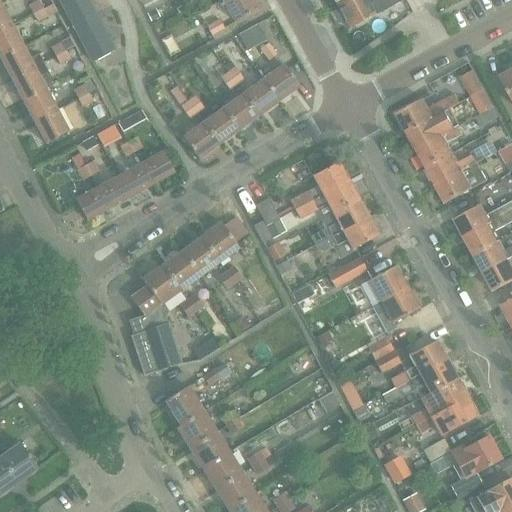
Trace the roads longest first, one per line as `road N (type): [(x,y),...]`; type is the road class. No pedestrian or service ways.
road 1 (residential): [(511,407),(347,106)]
road 2 (residential): [(69,274),(347,106)]
road 3 (residential): [(146,469),(69,274)]
road 4 (residential): [(347,106),(511,16)]
road 5 (residential): [(69,274),(0,146)]
road 6 (residential): [(347,106),(285,0)]
